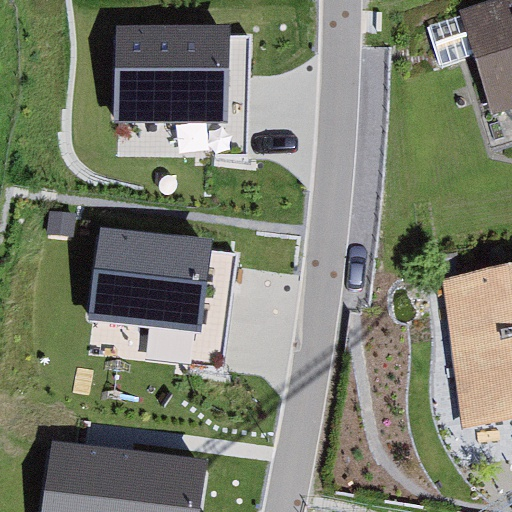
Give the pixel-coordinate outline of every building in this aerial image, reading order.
[(511,0),(500,0),(425,25),(440,68),(474,57),(494,114),(511,108),(511,0)] [(227,28),(117,30),(120,154),(250,151),(248,38),(227,39),(227,28)] [(511,142),(511,108),(494,114),(481,118),(491,149),(511,142)] [(78,216),(50,213),(48,236),(76,239),(78,216)] [(214,245),(105,232),(90,355),(219,371),(232,259),(212,256),(214,245)] [(511,270),(442,281),(465,427),(511,419),(511,270)] [(105,449),(53,442),(44,511),(198,511),(206,463),(105,449)]
